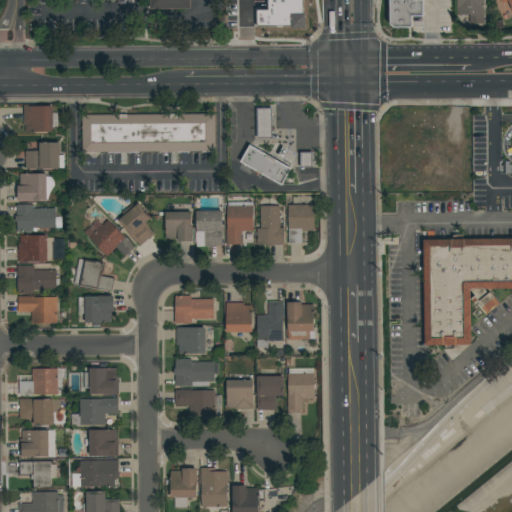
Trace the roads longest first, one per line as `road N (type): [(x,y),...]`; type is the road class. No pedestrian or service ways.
road 1 (secondary): [(336,87),(345,500)]
road 2 (primary): [(335,61),(0,63)]
road 3 (residential): [(151,282),(150,511)]
road 4 (residential): [(151,282),(369,271)]
road 5 (primary): [(7,88),(187,85)]
road 6 (primary): [(187,85),(366,87)]
road 7 (residential): [(0,347),(148,347)]
road 8 (primary): [(366,87),(511,86)]
road 9 (residential): [(149,441),(249,441),(278,454)]
road 10 (secondary): [(375,471),(371,342)]
